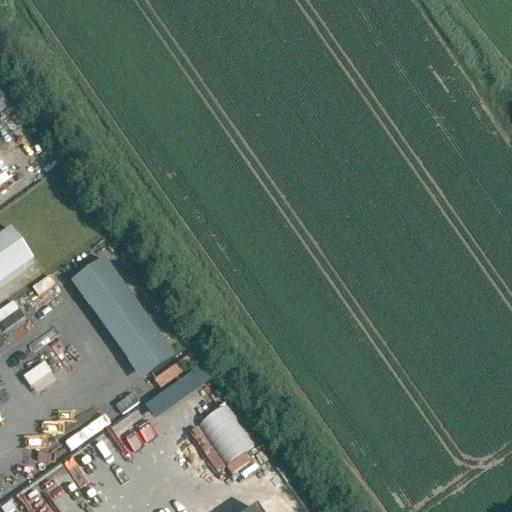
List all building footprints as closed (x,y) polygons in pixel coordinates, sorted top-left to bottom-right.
[(0,239),(0,286),(33,263),(11,232),(0,239)] [(81,280),(152,378),(175,362),(104,263),(81,280)] [(43,365),(22,378),(29,389),(50,375),(43,365)] [(241,417),(201,441),(221,474),(242,461),(235,450),(226,455),(224,451),(252,435),(241,417)] [(189,470),(210,501),(239,481),(231,470),(216,481),(202,461),(189,470)] [(287,511),(292,510),(286,493),(270,499),(264,483),(249,488),(252,498),(262,494),(265,502),(238,511),(287,511)]
